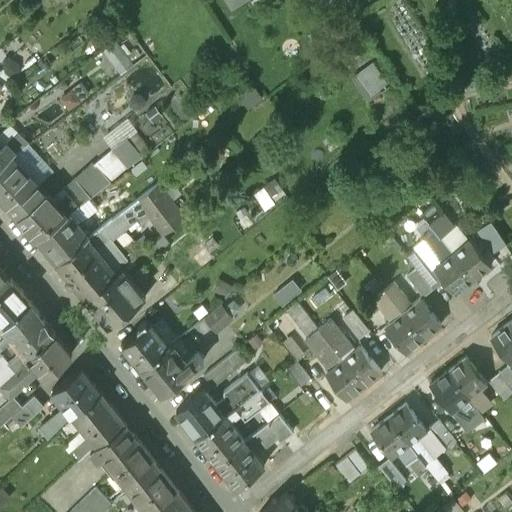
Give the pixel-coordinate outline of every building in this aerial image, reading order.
[(103,48),(119,71),(131,62),(115,39),(103,48)] [(373,57),(351,74),(369,98),(391,81),(373,57)] [(4,144),(14,154),(25,146),(17,139),(21,135),(17,131),(4,144)] [(0,149),(0,165),(8,158),(0,149)] [(11,156),(8,158),(0,165),(0,199),(9,209),(37,184),(11,156)] [(59,184),(72,197),(79,205),(90,196),(73,179),(67,184),(64,180),(59,184)] [(158,183),(136,199),(162,234),(184,216),(158,183)] [(40,187),(10,210),(36,238),(69,212),(79,205),(72,197),(64,203),(60,208),(40,187)] [(88,237),(56,263),(84,297),(114,272),(94,246),(128,219),(121,211),(88,237)] [(69,212),(36,238),(56,263),(88,237),(69,212)] [(469,238),(452,251),(473,278),(491,264),(469,238)] [(417,267),(422,274),(431,267),(416,247),(407,255),(417,267)] [(452,251),(435,265),(456,291),(473,278),(452,251)] [(114,272),(84,297),(107,326),(145,295),(122,267),(114,272)] [(422,274),(417,267),(407,275),(422,294),(432,287),(422,274)] [(0,288),(9,280),(0,269),(0,288)] [(30,303),(9,280),(0,288),(0,320),(5,326),(30,303)] [(441,323),(420,297),(403,311),(423,337),(441,323)] [(16,369),(54,334),(30,303),(5,326),(2,330),(22,352),(14,354),(9,360),(1,353),(0,353),(0,384),(3,381),(16,369)] [(220,304),(203,318),(212,329),(212,328),(214,331),(231,318),(220,304)] [(353,305),(341,314),(357,335),(369,327),(353,305)] [(423,337),(403,311),(385,325),(406,351),(423,337)] [(168,346),(149,322),(122,344),(141,368),(168,346)] [(511,327),(508,322),(490,335),(511,362),(511,360),(511,327)] [(346,398),(363,384),(343,358),(318,327),(306,337),(330,368),(325,372),(346,398)] [(54,334),(16,369),(25,379),(36,368),(46,379),(71,356),(54,334)] [(343,358),(363,384),(381,371),(360,344),(343,358)] [(182,363),(168,346),(141,368),(161,392),(188,370),(188,371),(202,360),(195,352),(182,363)] [(236,348),(202,375),(212,387),(245,360),(236,348)] [(448,369),(469,395),(486,382),(465,355),(448,369)] [(295,359),(285,367),(300,385),(310,378),(295,359)] [(488,379),(504,397),(511,390),(511,367),(507,362),(488,379)] [(65,371),(57,379),(61,383),(51,392),(63,406),(62,410),(46,424),(53,432),(70,414),(98,390),(80,367),(69,376),(65,371)] [(25,379),(16,369),(3,381),(14,393),(11,396),(12,398),(15,401),(31,386),(25,379)] [(430,382),(451,409),(469,395),(448,369),(430,382)] [(214,403),(203,390),(193,398),(176,411),(196,437),(223,415),(249,395),(258,388),(246,372),(222,390),(222,397),(214,403)] [(70,414),(94,447),(124,424),(98,390),(70,414)] [(15,401),(12,398),(0,409),(0,428),(11,418),(22,408),(15,401)] [(33,398),(22,408),(11,418),(21,428),(42,408),(33,398)] [(388,416),(409,442),(426,428),(405,402),(388,416)] [(223,415),(196,437),(216,462),(243,440),(223,415)] [(388,416),(371,429),(392,456),(409,442),(388,416)] [(455,439),(438,418),(429,425),(446,447),(455,439)] [(94,447),(90,451),(98,462),(103,458),(125,486),(154,463),(124,424),(94,447)] [(243,440),(216,462),(235,487),(263,465),(243,440)] [(355,449),(336,463),(349,481),(368,466),(355,449)] [(387,458),(378,465),(396,487),(405,480),(387,458)] [(154,463),(125,486),(145,511),(154,511),(178,494),(154,463)] [(97,486),(70,511),(103,511),(111,504),(97,486)] [(192,511),(178,494),(154,511),(192,511)] [(300,511),(286,494),(262,511),(300,511)]
